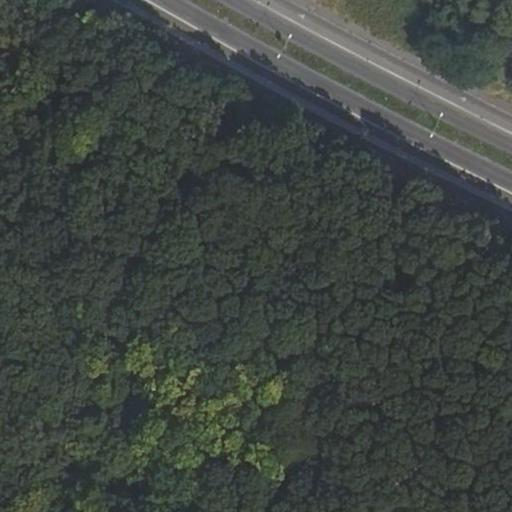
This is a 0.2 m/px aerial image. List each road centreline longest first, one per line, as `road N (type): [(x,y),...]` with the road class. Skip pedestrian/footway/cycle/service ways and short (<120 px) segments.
road 1 (secondary): [(147,0),(511,195)]
road 2 (secondary): [(511,140),(248,0)]
